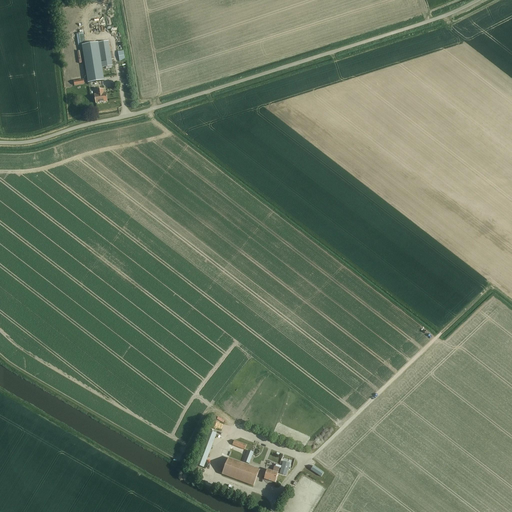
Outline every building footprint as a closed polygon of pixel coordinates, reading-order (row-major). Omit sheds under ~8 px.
[(98,43),(82,45),(88,83),(104,81),(102,68),(100,53),(98,43)] [(110,51),(100,53),(102,68),(112,66),(110,51)] [(96,95),(95,95),(96,103),(107,102),(106,93),(104,94),(104,89),(96,91),(96,95)] [(216,436),(207,432),(196,460),(205,463),(216,436)] [(246,445),(233,440),(232,445),(244,450),(246,445)] [(249,464),(253,453),(248,451),(244,462),(249,464)] [(260,470),(241,463),(242,459),(230,454),(229,459),(228,459),(222,475),(254,486),(260,470)] [(196,460),(194,464),(203,468),(205,463),(196,460)] [(283,462),(280,474),(286,476),(289,464),(286,463),(283,462)] [(327,475),(329,472),(319,465),(316,468),(327,475)] [(313,466),(311,470),(321,477),(324,473),(313,466)] [(275,483),(280,468),(275,467),(273,472),(267,470),(264,480),(275,483)]
